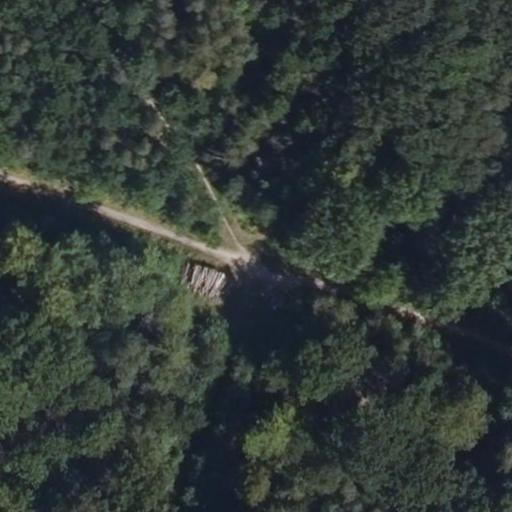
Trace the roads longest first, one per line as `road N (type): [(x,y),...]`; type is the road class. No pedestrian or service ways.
road 1 (track): [(66,0),(445,511)]
road 2 (track): [(0,355),(511,174)]
road 3 (track): [(0,178),(511,351)]
road 4 (track): [(256,264),(164,511)]
